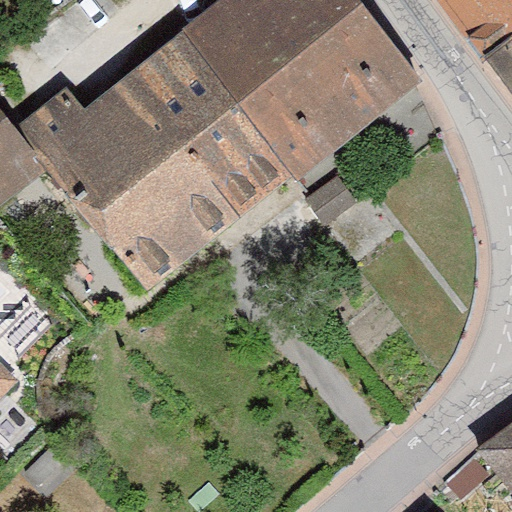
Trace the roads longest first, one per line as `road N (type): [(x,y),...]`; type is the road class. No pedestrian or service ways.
road 1 (residential): [(496,375),(352,511)]
road 2 (residential): [(507,159),(400,0)]
